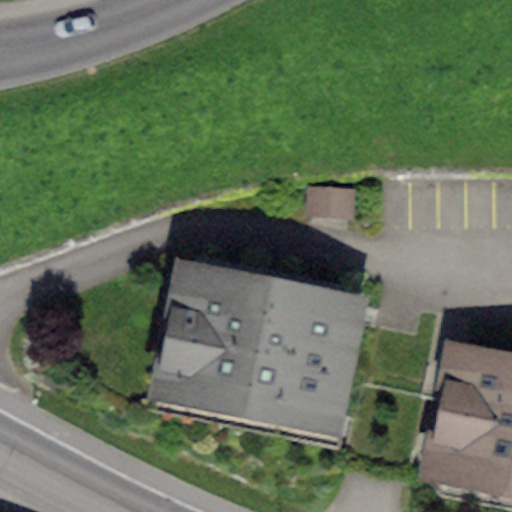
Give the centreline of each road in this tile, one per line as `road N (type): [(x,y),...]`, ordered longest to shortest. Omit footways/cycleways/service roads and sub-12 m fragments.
road 1 (tertiary): [(180,0),(86,36),(0,55)]
road 2 (residential): [(0,441),(135,511)]
